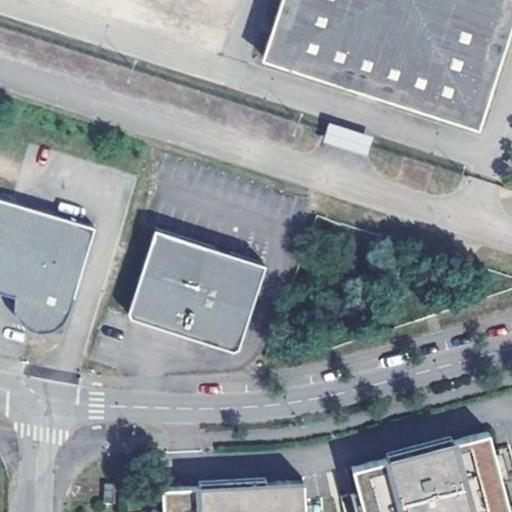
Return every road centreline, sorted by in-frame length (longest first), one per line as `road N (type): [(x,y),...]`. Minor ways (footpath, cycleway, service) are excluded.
road 1 (residential): [(41,397),(96,405),(264,405),(511,347)]
road 2 (unknown): [(77,403),(104,221),(87,200),(31,182)]
